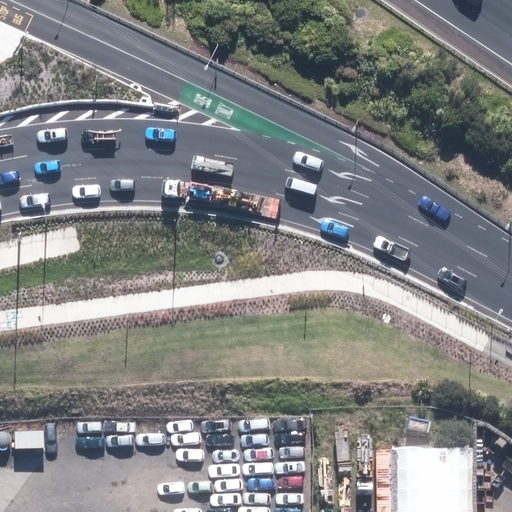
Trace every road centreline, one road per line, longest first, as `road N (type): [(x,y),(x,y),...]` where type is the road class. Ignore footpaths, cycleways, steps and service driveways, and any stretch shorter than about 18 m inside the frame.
road 1 (motorway): [(449,239),(367,166),(20,0)]
road 2 (motorway): [(449,239),(254,183),(134,167),(0,174)]
